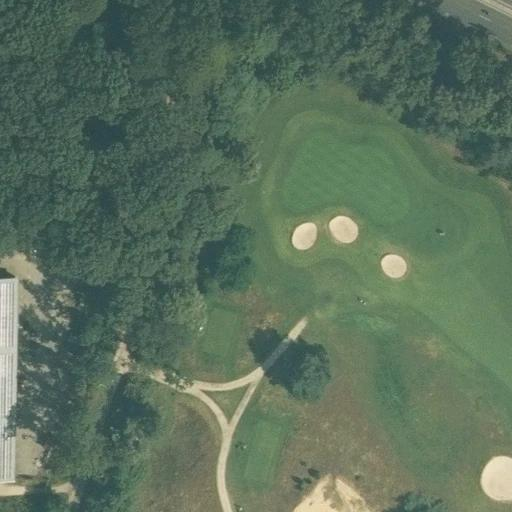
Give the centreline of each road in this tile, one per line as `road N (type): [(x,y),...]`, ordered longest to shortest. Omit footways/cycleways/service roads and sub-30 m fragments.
road 1 (unclassified): [(70,511),(215,61)]
road 2 (track): [(119,361),(198,394),(218,414),(226,511)]
road 3 (track): [(306,320),(263,368),(225,438)]
